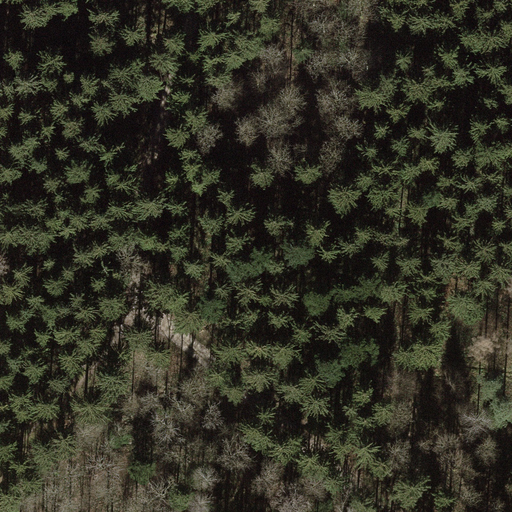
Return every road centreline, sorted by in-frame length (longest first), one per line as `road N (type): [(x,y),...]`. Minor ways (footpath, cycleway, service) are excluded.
road 1 (track): [(376,511),(267,410),(140,315),(130,243),(195,0)]
road 2 (track): [(140,315),(0,463)]
